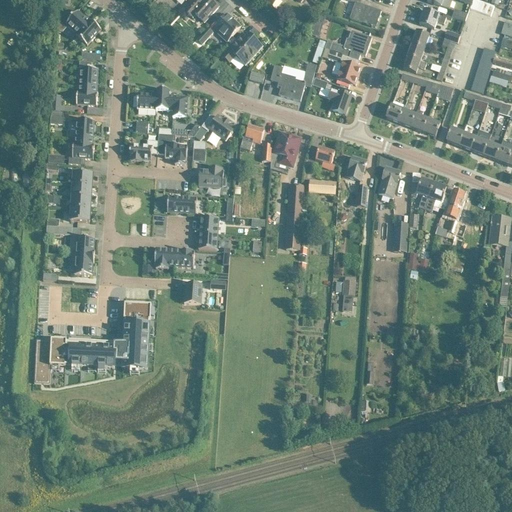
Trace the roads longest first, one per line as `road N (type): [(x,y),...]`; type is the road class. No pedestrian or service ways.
road 1 (tertiary): [(357,137),(223,95),(134,26)]
road 2 (tertiary): [(357,137),(511,195)]
road 3 (residential): [(134,26),(122,43),(114,170)]
road 4 (residential): [(357,137),(405,0)]
